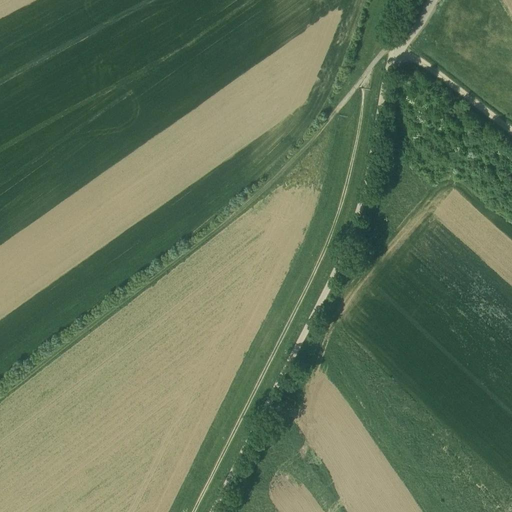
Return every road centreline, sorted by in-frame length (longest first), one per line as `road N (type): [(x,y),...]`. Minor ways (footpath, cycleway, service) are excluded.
road 1 (unclassified): [(211,511),(351,233),(393,49),(433,0)]
road 2 (track): [(368,70),(339,209),(192,511)]
road 3 (track): [(296,153),(380,54),(393,49),(407,0)]
road 4 (track): [(511,131),(400,46)]
